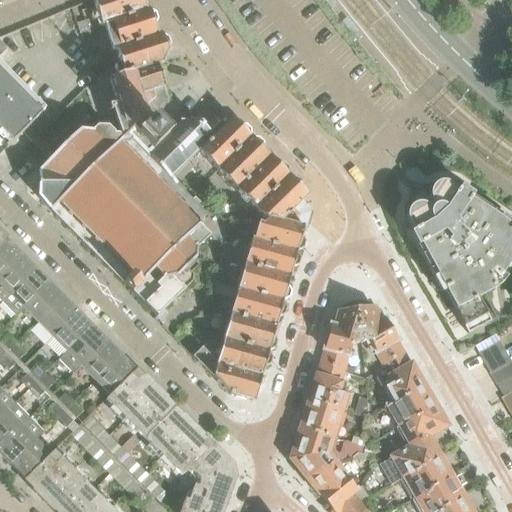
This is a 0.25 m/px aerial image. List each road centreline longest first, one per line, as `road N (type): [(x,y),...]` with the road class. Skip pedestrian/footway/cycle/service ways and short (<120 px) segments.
road 1 (residential): [(0,197),(260,466)]
road 2 (residential): [(345,201),(511,489)]
road 3 (residential): [(260,466),(345,201)]
road 4 (residential): [(186,0),(315,153),(345,201)]
road 5 (secondary): [(511,101),(408,0)]
